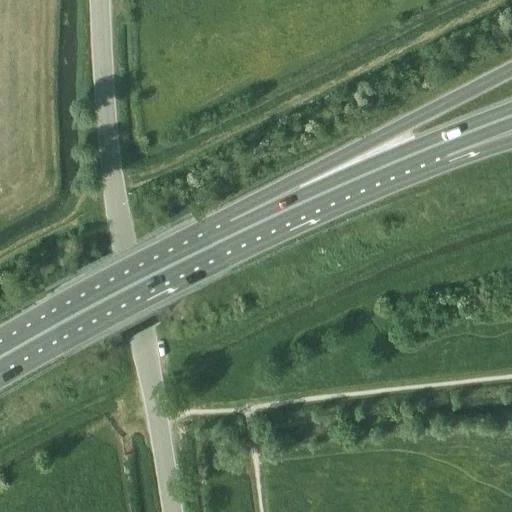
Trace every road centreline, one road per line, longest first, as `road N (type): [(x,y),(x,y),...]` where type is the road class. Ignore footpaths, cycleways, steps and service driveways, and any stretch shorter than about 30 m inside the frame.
road 1 (tertiary): [(138,322),(107,149),(98,0)]
road 2 (trunk): [(511,69),(330,164),(233,233)]
road 3 (trunk): [(0,359),(233,233)]
road 4 (trunk): [(233,233),(415,154)]
road 5 (tertiary): [(138,322),(171,511)]
